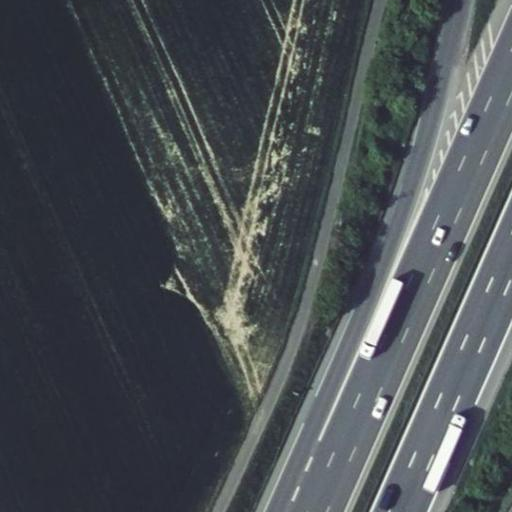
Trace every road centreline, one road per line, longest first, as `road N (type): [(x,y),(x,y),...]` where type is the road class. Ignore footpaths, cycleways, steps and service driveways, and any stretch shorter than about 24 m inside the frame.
road 1 (motorway): [(460,0),(390,251),(316,425),(289,511)]
road 2 (track): [(218,511),(289,358),(319,264),(379,0)]
road 3 (motorway): [(511,74),(317,511)]
road 4 (motorway): [(398,511),(511,254)]
